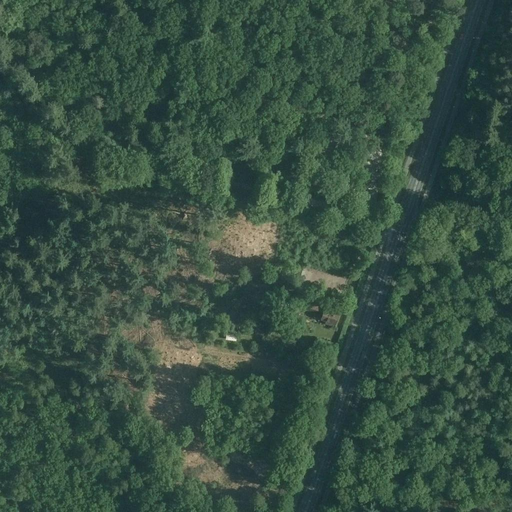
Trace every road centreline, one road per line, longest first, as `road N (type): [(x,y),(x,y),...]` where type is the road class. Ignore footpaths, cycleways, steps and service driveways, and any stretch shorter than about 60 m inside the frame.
road 1 (primary): [(306,511),(478,0)]
road 2 (track): [(306,202),(106,165),(0,91)]
road 3 (track): [(316,128),(236,130),(139,107),(83,59),(65,0)]
road 4 (track): [(212,0),(155,176)]
road 5 (track): [(426,0),(381,80),(352,111),(316,128)]
